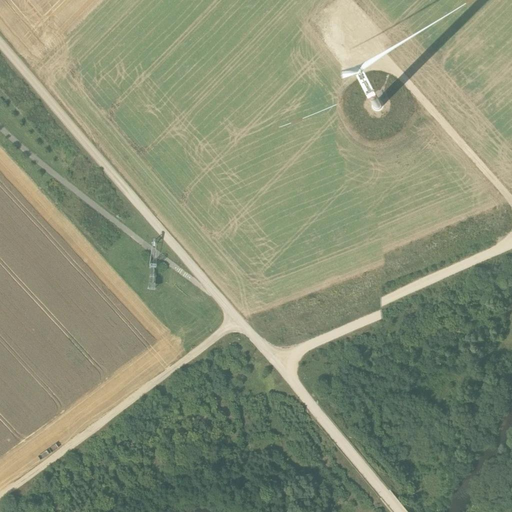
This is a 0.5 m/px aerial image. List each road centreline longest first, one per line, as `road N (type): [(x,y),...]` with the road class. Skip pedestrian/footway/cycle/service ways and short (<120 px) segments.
road 1 (track): [(199,310),(0,85)]
road 2 (track): [(226,342),(4,511)]
road 3 (track): [(511,273),(264,382)]
road 4 (track): [(511,215),(370,48)]
road 5 (track): [(370,511),(264,382)]
